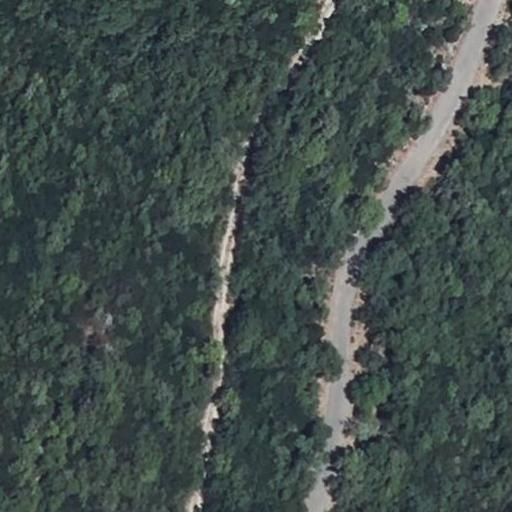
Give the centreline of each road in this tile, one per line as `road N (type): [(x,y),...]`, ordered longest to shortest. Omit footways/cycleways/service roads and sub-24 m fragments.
road 1 (unclassified): [(316,511),(366,271),(452,110),(489,0)]
road 2 (track): [(195,511),(224,380),(221,302),(244,138),(328,0)]
